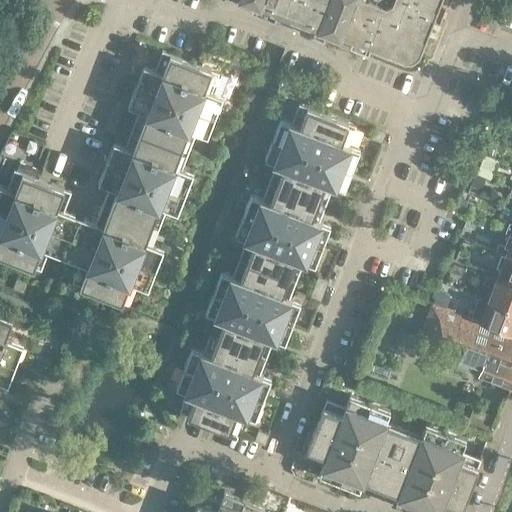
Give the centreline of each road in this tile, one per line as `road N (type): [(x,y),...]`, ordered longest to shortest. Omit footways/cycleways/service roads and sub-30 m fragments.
road 1 (residential): [(418,110),(343,80),(345,57),(268,27),(220,12),(189,22),(131,0)]
road 2 (residential): [(272,475),(367,238)]
road 3 (residential): [(151,511),(179,450),(272,475)]
road 4 (residential): [(367,238),(415,257),(437,205),(388,184)]
road 5 (residential): [(58,146),(118,0)]
road 6 (residential): [(418,110),(436,89),(455,35),(511,55)]
road 7 (residential): [(0,108),(60,0)]
